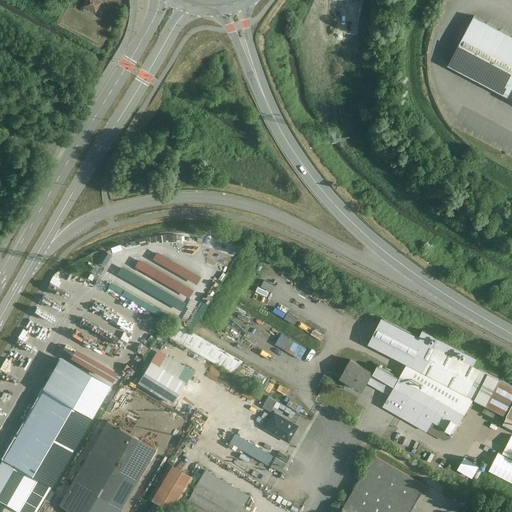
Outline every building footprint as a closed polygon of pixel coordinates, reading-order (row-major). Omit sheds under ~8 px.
[(101,2),(97,0),(85,0),(82,7),(95,14),(101,2)] [(511,37),(474,18),(447,66),(511,100),(511,37)] [(203,243),(203,235),(192,235),(192,243),(203,243)] [(102,263),(106,265),(112,254),(108,251),(102,263)] [(118,274),(160,297),(156,303),(167,308),(169,303),(182,310),(186,301),(122,266),(118,274)] [(511,413),(511,381),(385,315),(372,341),(511,413)] [(171,323),(166,336),(214,357),(214,358),(219,360),(218,363),(229,368),(229,370),(236,373),(241,360),(227,354),(228,352),(224,350),(226,346),(171,323)] [(75,343),(69,354),(111,378),(117,367),(75,343)] [(0,502),(17,511),(35,511),(110,381),(61,353),(0,460),(0,502)] [(375,371),(353,356),(339,375),(361,390),(375,371)] [(138,384),(171,405),(184,385),(177,380),(184,368),(166,357),(160,368),(151,363),(138,384)] [(450,442),(466,413),(402,377),(386,406),(450,442)] [(234,378),(229,387),(241,392),(245,384),(234,378)] [(246,386),(243,393),(253,396),(256,389),(246,386)] [(263,427),(298,445),(303,436),(295,432),(300,424),(272,409),(263,427)] [(74,511),(119,511),(156,447),(106,419),(58,503),(74,511)] [(230,443),(270,464),(275,453),(235,433),(230,443)] [(498,451),(489,470),(511,481),(511,434),(503,453),(498,451)] [(414,458),(448,470),(451,460),(418,448),(414,458)] [(272,466),(283,470),(289,455),(278,451),(272,466)] [(375,454),(340,511),(411,511),(428,485),(375,454)] [(458,469),(474,476),(480,463),(465,456),(458,469)] [(172,510),(193,475),(171,462),(150,496),(172,510)] [(252,493),(206,468),(179,511),(156,511),(149,508),(146,511),(249,511),(250,511),(243,508),(252,493)]
